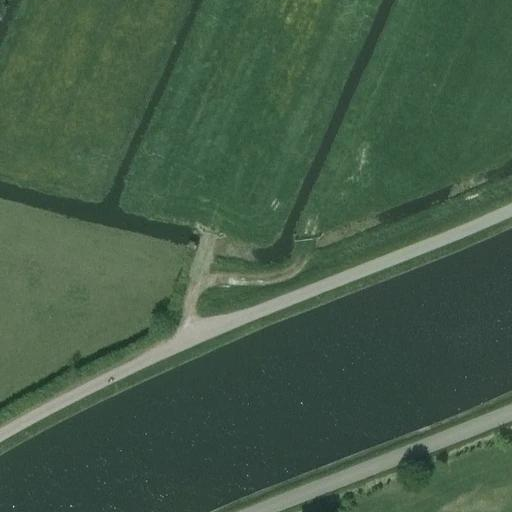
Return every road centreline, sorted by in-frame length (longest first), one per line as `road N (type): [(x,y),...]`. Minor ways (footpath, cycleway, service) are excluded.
road 1 (unclassified): [(0,440),(193,337),(511,206)]
road 2 (unclassified): [(272,511),(511,416)]
road 3 (track): [(334,167),(293,271),(194,288)]
